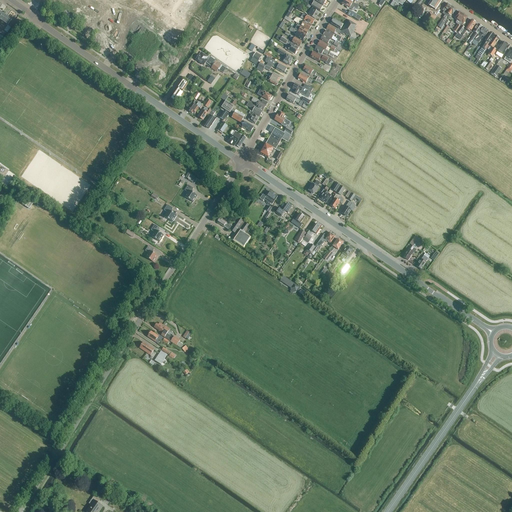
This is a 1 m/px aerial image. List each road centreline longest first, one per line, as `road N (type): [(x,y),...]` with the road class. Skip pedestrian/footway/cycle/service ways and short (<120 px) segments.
road 1 (unclassified): [(20,511),(242,161)]
road 2 (secondary): [(492,333),(242,161)]
road 3 (secondary): [(242,161),(28,12)]
road 4 (residential): [(242,161),(338,0)]
road 5 (primary): [(387,511),(477,383)]
